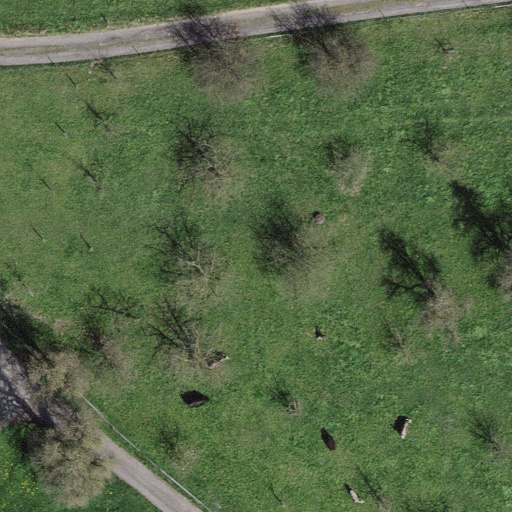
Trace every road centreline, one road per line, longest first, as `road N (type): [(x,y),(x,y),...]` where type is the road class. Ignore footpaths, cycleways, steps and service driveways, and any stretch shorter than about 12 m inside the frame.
road 1 (track): [(0,51),(430,0)]
road 2 (track): [(0,361),(178,511)]
